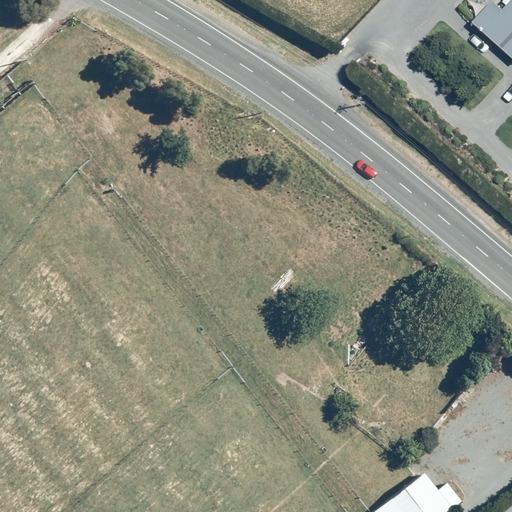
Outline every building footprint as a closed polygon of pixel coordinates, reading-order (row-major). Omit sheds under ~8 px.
[(511,0),(495,0),(476,21),(511,54),(511,0)] [(392,353),(411,335),(394,318),(376,337),(392,353)] [(468,365),(452,351),(438,367),(453,381),(468,365)] [(433,362),(394,355),(391,377),(430,383),(433,362)] [(435,490),(420,472),(369,511),(445,511),(459,501),(444,482),(435,490)]
